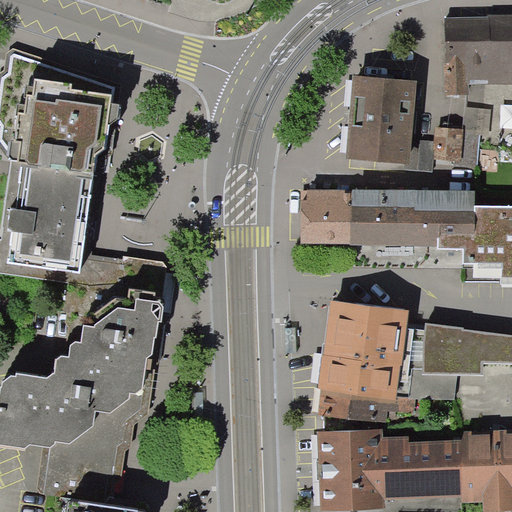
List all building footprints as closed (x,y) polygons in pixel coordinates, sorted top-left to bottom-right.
[(462,80),(511,78),(511,15),(442,18),(442,64),(441,64),(442,93),(462,93),(462,80)] [(9,52),(4,54),(1,70),(0,70),(0,150),(7,161),(0,214),(0,276),(64,286),(60,315),(59,331),(63,343),(61,354),(54,353),(49,358),(48,371),(40,376),(10,371),(9,375),(4,374),(0,376),(0,443),(18,446),(22,443),(45,445),(40,496),(58,499),(55,511),(148,511),(142,504),(112,499),(113,489),(119,482),(123,449),(129,445),(132,423),(148,412),(153,364),(156,361),(160,324),(159,323),(164,270),(160,266),(75,255),(86,181),(89,182),(91,158),(101,151),(103,124),(112,118),(115,86),(13,53),(9,52)] [(404,162),(406,131),(411,131),(413,102),(409,102),(411,80),(352,75),(345,158),(404,162)] [(459,128),(436,127),(433,157),(457,158),(459,128)] [(298,200),(298,242),(462,244),(469,244),(470,205),(470,192),(304,190),(304,200),(298,200)] [(462,244),(462,261),(475,261),(475,268),(498,268),(498,283),(511,282),(511,205),(470,205),(469,244),(462,244)] [(385,308),(330,302),(317,414),(385,421),(386,411),(411,413),(414,389),(384,386),(387,361),(405,362),(404,383),(457,381),(487,380),(487,364),(511,364),(511,336),(422,329),(421,336),(394,335),(397,311),(385,308)] [(460,494),(459,452),(405,454),(405,443),(375,444),(375,433),(320,434),(323,511),(377,509),(377,496),(460,494)] [(459,452),(460,494),(460,499),(484,498),(485,510),(509,509),(509,497),(511,497),(511,438),(458,440),(459,452)]
